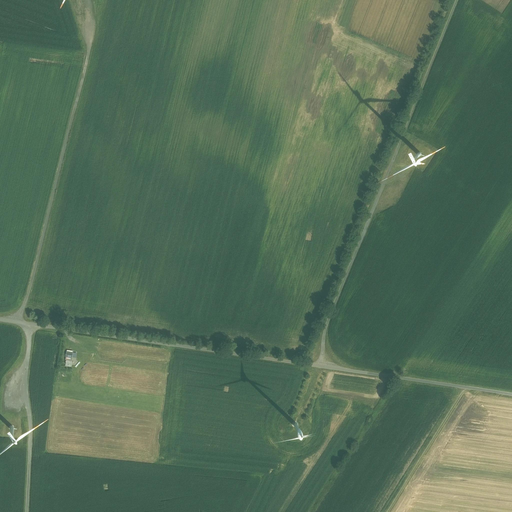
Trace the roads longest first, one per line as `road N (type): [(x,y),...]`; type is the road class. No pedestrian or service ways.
road 1 (unclassified): [(0,319),(511,392)]
road 2 (track): [(464,387),(388,511)]
